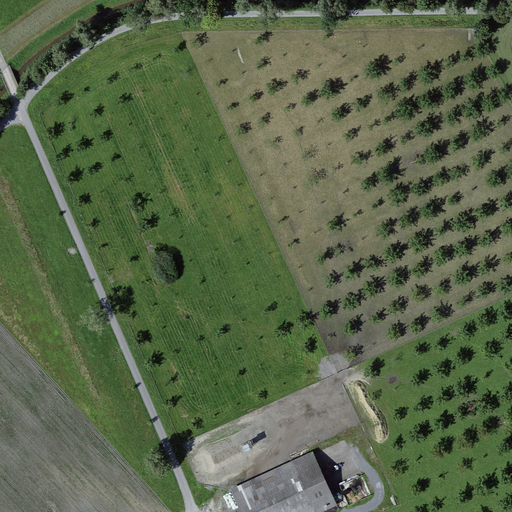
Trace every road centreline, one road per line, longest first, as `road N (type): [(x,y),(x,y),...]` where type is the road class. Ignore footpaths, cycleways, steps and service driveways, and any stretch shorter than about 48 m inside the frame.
road 1 (track): [(511,10),(157,19),(119,29),(70,58),(0,126)]
road 2 (track): [(0,57),(193,511)]
